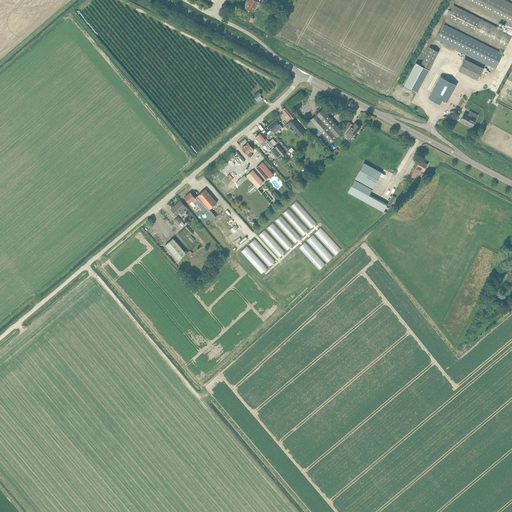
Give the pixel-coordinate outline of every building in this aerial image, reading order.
[(244,0),(246,1),(244,7),(253,12),(256,8),(259,1),(257,0),(244,0)] [(457,0),(505,24),(503,30),(511,34),(511,3),(505,0),(457,0)] [(444,24),(437,39),(495,68),(511,34),(503,30),(453,5),(445,21),(501,48),(499,51),(444,24)] [(429,69),(438,51),(429,46),(420,64),(429,69)] [(477,79),(483,67),(465,58),(459,70),(477,79)] [(417,92),(429,70),(416,63),(404,85),(417,92)] [(440,76),(428,98),(440,104),(442,100),(447,102),(456,84),(440,76)] [(284,107),(282,109),(291,120),(294,118),(295,116),(289,109),(286,106),(284,107)] [(327,146),(343,132),(322,109),(306,123),(317,135),(317,134),(327,146)] [(472,126),(476,119),(464,113),(460,120),(472,126)] [(291,120),(284,126),(287,129),(290,126),(299,137),(306,131),(294,118),(291,120)] [(275,119),(268,125),(272,130),(271,130),(274,134),(279,129),(282,127),(279,124),(275,119)] [(344,132),(346,129),(351,123),(348,121),(345,125),(341,129),(344,132)] [(354,134),(357,131),(360,127),(355,122),(349,130),(347,132),(345,135),(350,139),(354,134)] [(268,125),(261,131),(265,135),(265,136),(266,135),(268,139),(270,137),(270,136),(274,133),(274,134),(271,130),(272,130),(268,125)] [(261,132),(255,137),(258,140),(260,143),(259,144),(261,146),(263,146),(264,145),(267,150),(271,147),(272,148),(273,147),(269,141),(264,136),(261,132)] [(250,158),(252,155),(249,151),(253,148),(248,143),(242,148),(247,154),(248,155),(250,158)] [(275,147),(283,157),(286,154),(278,144),(275,147)] [(294,155),(298,151),(292,144),(287,147),(294,155)] [(276,158),(280,155),(279,154),(274,148),(270,151),(275,157),(276,158)] [(417,165),(414,171),(416,173),(418,169),(420,171),(421,169),(424,170),(425,169),(427,164),(419,160),(417,165)] [(272,167),(266,161),(264,163),(262,162),(256,167),(259,171),(267,179),(273,174),(269,169),(272,167)] [(361,167),(354,180),(372,190),(379,177),(381,172),(364,162),(361,167)] [(257,188),(263,182),(253,170),(246,176),(257,188)] [(217,203),(205,189),(195,198),(190,192),(184,197),(187,201),(189,203),(191,201),(195,205),(197,204),(210,221),(215,216),(209,209),(213,206),(217,203)] [(182,214),(184,212),(184,211),(183,209),(185,207),(180,200),(171,209),(176,215),(179,212),(180,214),(182,214)] [(180,228),(184,225),(177,217),(174,220),(180,228)] [(191,234),(194,232),(187,225),(185,227),(191,234)] [(178,260),(186,253),(173,238),(165,245),(178,260)]
